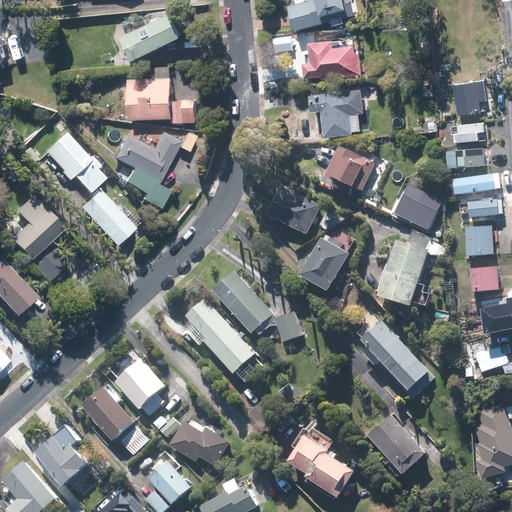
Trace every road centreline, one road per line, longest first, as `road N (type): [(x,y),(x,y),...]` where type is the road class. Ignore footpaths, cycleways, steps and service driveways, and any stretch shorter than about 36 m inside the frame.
road 1 (residential): [(236,0),(247,102),(242,170),(199,234),(0,421)]
road 2 (unknown): [(139,315),(272,451)]
